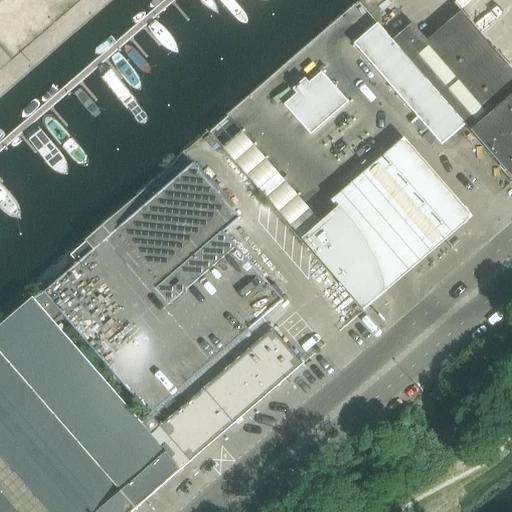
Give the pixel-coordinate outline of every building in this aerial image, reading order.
[(511,71),(461,13),(427,42),(412,25),(393,41),(451,109),(467,127),(511,178),(511,71)] [(451,109),(393,41),(378,24),(354,45),(427,130),(451,109)] [(296,95),(284,106),(287,109),(296,119),(333,87),(321,74),(309,84),(305,80),(292,91),(296,95)] [(333,87),(296,119),(299,122),(309,133),(346,101),(340,94),(333,87)] [(346,101),(309,133),(311,135),(347,104),(346,101)] [(451,109),(427,130),(443,148),(467,127),(451,109)] [(302,241),(321,225),(242,135),(223,152),(302,241)] [(332,201),(339,208),(344,213),(355,227),(364,241),(373,256),(379,272),(385,289),(386,292),(404,276),(470,219),(403,141),(336,197),(332,201)] [(282,301),(222,233),(240,219),(193,165),(44,294),(43,291),(33,300),(54,324),(64,315),(149,413),(139,422),(149,433),(163,450),(181,470),(303,365),(271,328),(261,317),(282,301)] [(379,272),(373,256),(364,241),(355,227),(344,213),(339,208),(321,225),(302,241),(363,311),(386,292),(385,289),(379,272)] [(54,324),(33,300),(0,328),(0,511),(14,511),(0,495),(0,456),(47,511),(133,511),(181,470),(163,450),(149,433),(139,422),(54,324)]
